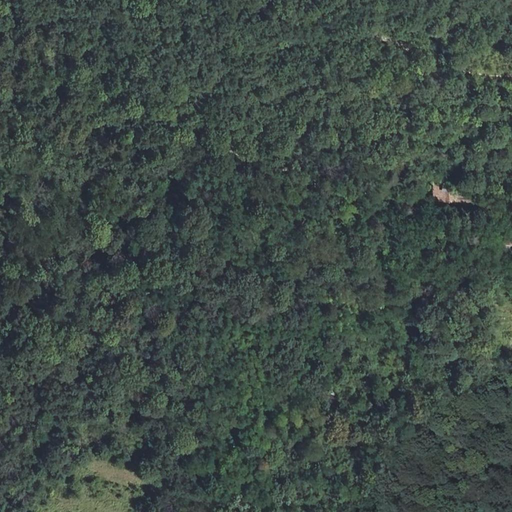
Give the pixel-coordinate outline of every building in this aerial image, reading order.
[(37,8),(33,12),(42,19),(45,14),(37,8)] [(442,176),(442,184),(454,186),(455,179),(442,176)] [(399,189),(412,192),(412,184),(400,182),(399,189)] [(453,193),(454,186),(442,184),(441,186),(446,187),(445,193),(453,193)] [(511,233),(501,235),(501,244),(511,243),(511,233)] [(276,390),(289,393),(289,383),(278,380),(276,390)]
